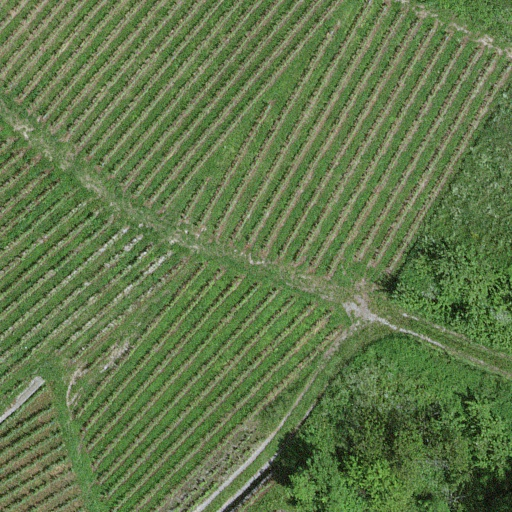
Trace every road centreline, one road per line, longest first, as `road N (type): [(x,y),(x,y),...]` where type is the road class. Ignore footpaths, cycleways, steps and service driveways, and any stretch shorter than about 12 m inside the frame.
road 1 (track): [(398,318),(153,217),(0,83)]
road 2 (track): [(220,511),(398,318),(511,361)]
